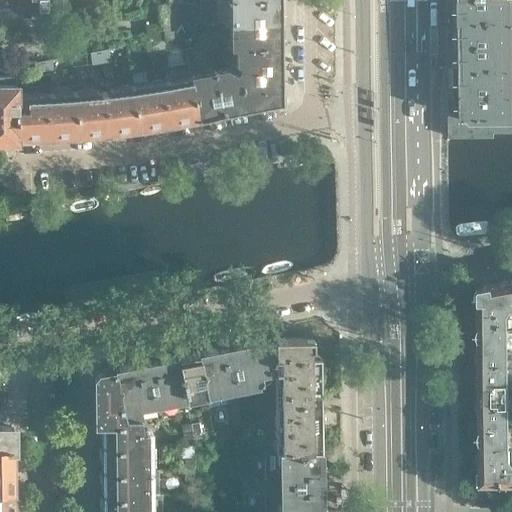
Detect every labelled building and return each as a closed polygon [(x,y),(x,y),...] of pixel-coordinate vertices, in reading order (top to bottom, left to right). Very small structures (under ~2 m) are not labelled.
[(215,22),(215,0),(198,0),(198,22),(215,22)] [(279,21),(279,0),(233,0),(234,22),(279,21)] [(511,17),(511,6),(511,0),(459,0),(460,19),(511,19),(511,18),(511,17)] [(180,34),(174,6),(158,9),(164,37),(180,34)] [(511,17),(511,18),(511,19),(511,43),(511,56),(511,67),(460,68),(460,66),(454,66),(455,115),(449,114),(449,136),(492,135),(492,130),(511,129),(511,17)] [(511,43),(511,19),(460,19),(460,43),(511,43)] [(280,45),(279,21),(234,22),(234,46),(239,46),(280,45)] [(191,38),(188,23),(179,23),(182,39),(191,38)] [(164,53),(162,38),(153,40),(155,54),(164,53)] [(155,54),(153,40),(145,41),(147,56),(155,54)] [(511,67),(511,56),(511,43),(460,43),(460,66),(460,68),(511,67)] [(280,70),(280,45),(239,46),(239,65),(246,70),(280,70)] [(109,62),(107,48),(98,50),(99,63),(109,62)] [(99,63),(98,50),(90,52),(91,64),(99,63)] [(52,74),(51,59),(42,61),(43,75),(52,74)] [(43,75),(42,61),(36,62),(33,62),(34,75),(43,75)] [(281,98),(280,70),(246,70),(239,65),(234,73),(230,70),(213,73),(221,112),(277,101),(279,102),(280,103),(281,103),(281,102),(282,102),(282,101),(282,100),(282,99),(281,99),(281,98)] [(221,112),(213,73),(189,77),(190,78),(196,116),(197,117),(221,112)] [(15,135),(15,98),(15,97),(15,75),(0,74),(0,139),(15,139),(15,135)] [(196,116),(190,78),(175,81),(160,84),(146,86),(131,88),(136,126),(151,123),(166,121),(181,119),(196,116)] [(136,126),(131,88),(117,90),(102,92),(73,94),(76,132),(91,131),(106,129),(129,127),(136,126)] [(76,132),(73,94),(44,96),(15,97),(15,98),(15,135),(46,134),(76,132)] [(144,269),(84,279),(76,282),(73,285),(71,289),(71,293),(72,296),(75,299),(79,301),(88,301),(147,290),(156,287),(159,284),(161,280),(161,276),(160,273),(156,270),(152,269),(144,269)] [(511,311),(511,279),(479,285),(475,288),(476,297),(479,300),(479,322),(511,321),(511,311)] [(511,321),(511,322),(511,321),(479,322),(479,324),(477,331),(479,337),(479,362),(511,361),(511,321)] [(319,389),(319,355),(309,355),(309,347),(311,347),(311,337),(273,337),(273,343),(262,344),(261,340),(257,340),(252,339),(248,340),(243,343),(241,344),(215,348),(209,347),(206,348),(201,351),(197,352),(205,391),(279,377),(280,390),(319,389)] [(205,391),(197,352),(176,356),(184,395),(191,394),(192,399),(206,396),(205,391)] [(184,395),(176,356),(173,356),(168,355),(164,356),(159,359),(131,364),(125,363),(122,364),(117,367),(113,368),(121,407),(122,407),(184,395)] [(511,361),(479,362),(480,401),(511,400),(511,361)] [(121,407),(113,368),(97,371),(93,376),(94,421),(98,421),(124,421),(124,415),(122,407),(121,407)] [(319,413),(319,389),(280,390),(280,420),(323,419),(323,413),(319,413)] [(511,400),(480,401),(480,427),(478,433),(480,439),(480,441),(511,441),(511,400)] [(251,424),(251,413),(239,413),(239,425),(251,424)] [(146,445),(146,428),(140,429),(138,414),(124,415),(124,421),(98,421),(98,431),(100,432),(100,446),(146,445)] [(320,449),(319,425),(323,425),(323,419),(280,420),(280,450),(320,449)] [(200,433),(197,420),(189,421),(191,429),(191,434),(200,433)] [(223,428),(222,420),(212,422),(213,430),(223,428)] [(191,429),(189,421),(179,424),(180,431),(191,429)] [(0,465),(10,466),(10,426),(0,425),(0,465)] [(192,445),(191,434),(191,429),(180,431),(180,445),(192,445)] [(511,480),(511,441),(480,441),(481,466),(478,469),(478,481),(511,480)] [(146,470),(146,445),(100,446),(100,447),(98,448),(98,457),(100,458),(100,471),(146,470)] [(320,493),(320,475),(320,449),(280,450),(280,473),(280,511),(320,511),(321,509),(322,505),(322,500),(320,496),(320,493)] [(0,490),(11,490),(10,473),(10,466),(0,465),(0,490)] [(147,494),(146,470),(100,471),(98,472),(98,481),(100,482),(101,494),(147,494)] [(248,483),(248,472),(240,473),(240,483),(248,483)] [(248,493),(248,483),(240,483),(240,493),(248,493)] [(13,504),(11,502),(11,490),(0,490),(0,511),(13,511),(14,511),(13,504)] [(146,511),(147,494),(101,494),(101,495),(99,497),(99,506),(101,507),(100,511),(146,511)]
